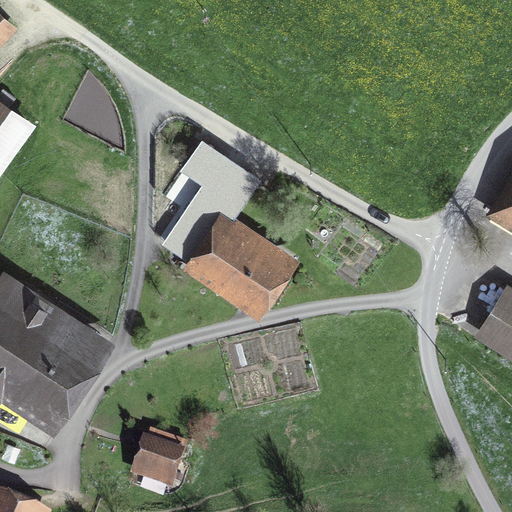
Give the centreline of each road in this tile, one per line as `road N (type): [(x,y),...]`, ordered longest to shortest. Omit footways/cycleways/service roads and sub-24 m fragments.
road 1 (track): [(151,84),(136,295),(113,367),(247,326),(427,298)]
road 2 (track): [(511,267),(439,253),(151,84),(27,0)]
road 3 (track): [(511,122),(450,217),(425,317),(448,420),(498,511)]
road 4 (track): [(113,367),(70,438),(67,489),(103,511)]
